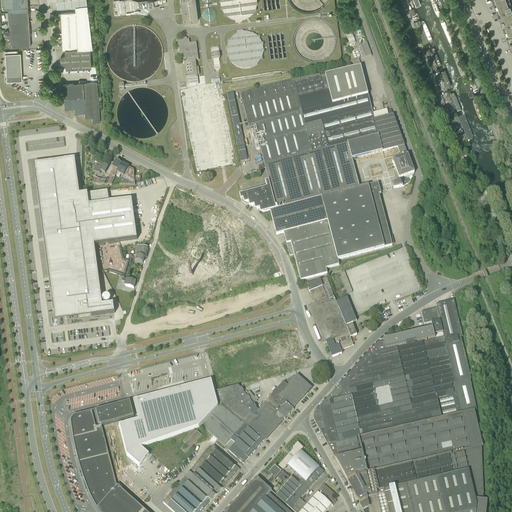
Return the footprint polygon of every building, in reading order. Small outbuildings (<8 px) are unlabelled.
[(7,8),(28,7),(28,2),(29,2),(28,0),(1,0),(2,8),(7,8)] [(56,0),(57,8),(87,5),(86,0),(56,0)] [(154,1),(153,1),(114,6),(113,6),(113,7),(114,11),(115,11),(116,15),(116,16),(121,15),(120,15),(130,13),(131,12),(132,12),(134,12),(134,11),(133,11),(136,9),(138,8),(143,8),(143,7),(144,7),(144,8),(146,7),(146,8),(155,7),(155,6),(159,6),(159,5),(159,4),(163,4),(166,3),(166,2),(166,1),(165,0),(158,0),(155,0),(154,1)] [(198,20),(195,0),(181,0),(184,22),(191,21),(191,22),(198,21),(198,20),(199,20),(198,20)] [(258,4),(259,4),(258,1),(258,2),(257,2),(257,0),(219,0),(220,1),(221,1),(221,7),(221,6),(220,6),(221,9),(221,8),(222,8),(225,13),(224,13),(224,16),(225,16),(225,14),(226,14),(231,18),(230,18),(231,18),(235,19),(235,20),(236,20),(236,21),(236,22),(241,21),(242,21),(242,20),(243,20),(243,19),(245,19),(248,17),(251,15),(251,16),(252,15),(251,15),(255,10),(256,10),(256,11),(257,11),(257,9),(256,9),(257,3),(258,3),(258,4)] [(441,13),(436,0),(430,0),(435,15),(441,13)] [(511,2),(511,0),(493,0),(506,33),(507,32),(508,34),(507,35),(511,49),(511,2)] [(207,8),(205,19),(214,20),(216,9),(207,8)] [(8,23),(29,21),(28,16),(29,16),(29,11),(28,11),(8,13),(8,23)] [(61,30),(62,50),(77,49),(75,13),(59,13),(60,30),(61,30)] [(429,43),(433,41),(425,18),(420,19),(429,43)] [(448,46),(455,43),(446,18),(438,21),(448,46)] [(9,33),(30,31),(30,26),(29,26),(29,21),(8,23),(9,33)] [(230,58),(231,64),(233,64),(242,68),(258,67),(263,53),(263,54),(264,53),(262,34),(261,36),(260,37),(248,31),(246,32),(243,30),(237,31),(238,35),(233,35),(231,40),(228,40),(229,44),(227,48),(228,57),(230,58)] [(30,31),(9,33),(10,48),(30,47),(30,36),(31,36),(30,31)] [(353,33),(347,35),(351,44),(356,42),(353,33)] [(196,61),(199,60),(196,43),(190,44),(189,40),(187,40),(187,39),(183,39),(184,39),(184,41),(178,42),(178,46),(179,46),(180,55),(182,55),(183,63),(184,62),(186,78),(198,77),(198,75),(199,75),(199,68),(198,68),(197,68),(196,61)] [(365,58),(372,55),(367,43),(361,45),(365,58)] [(438,67),(442,66),(436,47),(431,49),(438,67)] [(64,50),(65,69),(91,67),(90,49),(64,50)] [(468,78),(457,50),(451,52),(462,80),(468,78)] [(5,54),(7,81),(22,81),(20,53),(5,54)] [(262,178),(239,184),(241,192),(255,189),(256,191),(240,195),(241,200),(243,199),(244,201),(247,203),(249,203),(249,205),(252,206),(254,206),(255,208),(258,209),(260,209),(260,211),(263,213),(270,211),(273,221),(275,228),(276,235),(284,233),(286,241),(290,255),(291,256),(294,255),(301,281),(328,274),(326,269),(339,265),(338,260),(385,248),(393,246),(392,245),(394,244),(392,236),(390,237),(379,195),(381,194),(381,192),(378,183),(360,188),(352,159),(398,147),(401,157),(393,160),(392,162),(393,164),(394,165),(395,166),(400,179),(415,173),(393,114),(391,109),(386,111),(387,116),(374,119),(361,67),(360,67),(358,60),(352,61),(354,69),(320,78),(320,76),(294,82),(241,96),(249,127),(254,125),(259,143),(254,145),(256,151),(261,150),(265,165),(258,166),(259,170),(266,168),(269,181),(265,182),(266,186),(264,186),(262,178)] [(445,70),(440,72),(447,89),(452,87),(445,70)] [(92,123),(100,122),(99,97),(97,82),(63,84),(64,109),(74,109),(74,114),(84,113),(85,118),(92,118),(92,123)] [(471,98),(475,97),(469,82),(465,84),(471,98)] [(460,108),(454,90),(449,92),(456,110),(460,108)] [(241,162),(248,161),(234,94),(227,95),(241,162)] [(478,118),(483,116),(477,100),(472,101),(478,118)] [(473,135),(465,112),(459,115),(467,138),(473,135)] [(79,196),(74,157),(35,162),(47,252),(47,255),(49,265),(51,281),(70,279),(75,318),(114,312),(113,303),(102,304),(94,244),(137,240),(131,198),(109,200),(108,192),(79,196)] [(116,176),(117,177),(123,164),(117,161),(112,169),(115,170),(110,179),(107,178),(105,180),(101,180),(98,178),(95,177),(92,182),(99,185),(98,185),(112,185),(116,176)] [(100,167),(97,165),(94,170),(100,174),(101,171),(105,173),(110,164),(106,162),(105,164),(102,163),(100,167)] [(120,185),(121,185),(130,168),(123,164),(117,177),(119,178),(121,176),(124,177),(122,180),(121,179),(118,183),(120,184),(120,185)] [(135,182),(141,181),(140,176),(134,176),(134,170),(130,168),(121,185),(135,185),(135,182)] [(403,187),(404,186),(408,184),(410,181),(410,179),(402,181),(395,182),(396,184),(393,184),(394,189),(403,187)] [(198,200),(211,266),(191,270),(190,262),(178,264),(180,275),(153,280),(156,294),(171,291),(173,298),(181,297),(179,287),(191,285),(193,285),(197,301),(227,295),(222,268),(251,262),(244,228),(241,228),(241,226),(237,226),(242,250),(232,252),(233,259),(227,260),(224,244),(230,243),(230,241),(230,239),(223,240),(215,203),(198,200)] [(135,256),(136,256),(145,258),(146,258),(148,248),(137,246),(135,256)] [(268,258),(265,246),(253,249),(256,260),(268,258)] [(159,278),(158,275),(167,273),(165,268),(150,271),(152,279),(159,278)] [(345,271),(339,273),(345,289),(351,287),(345,271)] [(125,285),(125,286),(134,288),(136,282),(127,279),(128,277),(124,276),(122,282),(125,283),(124,284),(125,285)] [(315,304),(334,297),(334,296),(327,278),(307,286),(309,292),(310,292),(315,304)] [(349,334),(336,302),(334,297),(315,304),(309,307),(320,334),(324,344),(326,343),(349,334)] [(352,324),(357,321),(348,298),(336,302),(349,334),(351,337),(357,335),(353,325),(352,325),(352,324)] [(483,447),(483,446),(475,411),(477,410),(470,380),(471,379),(461,337),(463,337),(454,301),(436,305),(437,309),(421,313),(425,330),(414,333),(414,331),(410,331),(406,333),(407,335),(383,340),(384,344),(378,346),(378,345),(375,345),(346,378),(316,411),(315,413),(314,417),(314,419),(316,424),(351,486),(352,486),(359,500),(358,500),(362,507),(362,508),(363,511),(368,508),(367,505),(369,502),(368,498),(377,496),(381,511),(486,511),(488,500),(483,500),(482,447),(483,447)] [(288,334),(292,346),(300,343),(296,331),(288,334)] [(349,334),(326,343),(332,358),(342,354),(341,350),(354,345),(351,337),(349,334)] [(263,337),(253,339),(254,345),(265,343),(263,337)] [(284,362),(287,373),(307,368),(304,357),(284,362)] [(297,375),(288,385),(284,383),(259,411),(253,404),(250,400),(238,386),(217,391),(221,405),(264,440),(284,419),(285,420),(293,410),(292,409),(311,388),(297,375)] [(218,406),(211,381),(185,387),(186,390),(173,394),(160,397),(160,394),(133,401),(138,420),(136,421),(118,425),(126,455),(139,467),(149,455),(141,448),(181,434),(199,427),(218,406)] [(91,412),(95,427),(101,426),(135,417),(131,401),(91,412)] [(243,464),(264,440),(221,405),(201,426),(224,447),(231,439),(235,443),(228,450),(243,464)] [(97,432),(95,427),(91,412),(76,416),(74,416),(73,417),(72,418),(71,420),(70,422),(73,438),(97,432)] [(78,462),(109,454),(101,426),(95,427),(97,432),(73,438),(73,441),(77,460),(78,462)] [(186,454),(191,449),(201,437),(194,430),(183,442),(186,444),(181,449),(186,454)] [(287,466),(301,451),(304,448),(298,442),(292,448),(293,449),(277,468),(282,472),(287,466)] [(212,501),(217,495),(223,489),(228,483),(234,476),(240,470),(213,446),(207,453),(202,459),(196,465),(190,472),(185,478),(177,486),(168,497),(163,503),(173,511),(202,511),(204,510),(212,501)] [(300,511),(306,505),(300,499),(324,472),(301,451),(287,466),(295,473),(275,494),(294,511),(300,511)] [(97,510),(117,487),(109,454),(78,462),(82,476),(88,494),(97,509),(97,510)] [(273,478),(276,480),(282,472),(277,468),(275,466),(268,473),(272,477),(273,478)] [(272,491),(257,478),(226,511),(290,511),(269,494),(272,491)] [(326,511),(332,506),(333,506),(336,502),(335,501),(338,498),(324,485),(306,505),(300,511),(326,511)] [(117,487),(97,510),(98,511),(142,511),(144,511),(117,487)]
